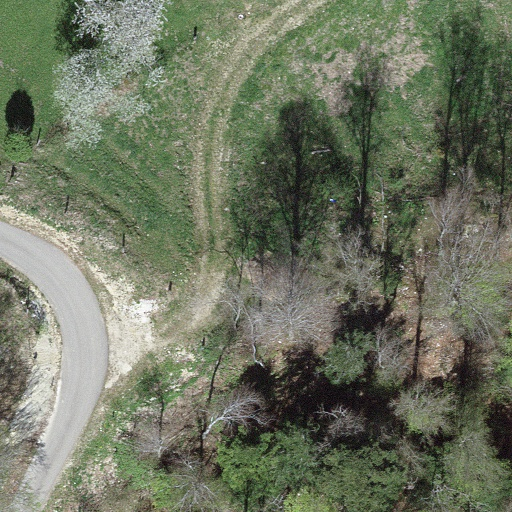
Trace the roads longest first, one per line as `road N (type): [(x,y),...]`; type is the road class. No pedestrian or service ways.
road 1 (track): [(106,366),(184,317),(201,291),(209,260),(209,155),(225,86),(307,0)]
road 2 (unclassified): [(35,511),(103,388),(110,344),(98,296),(68,261),(0,229)]
